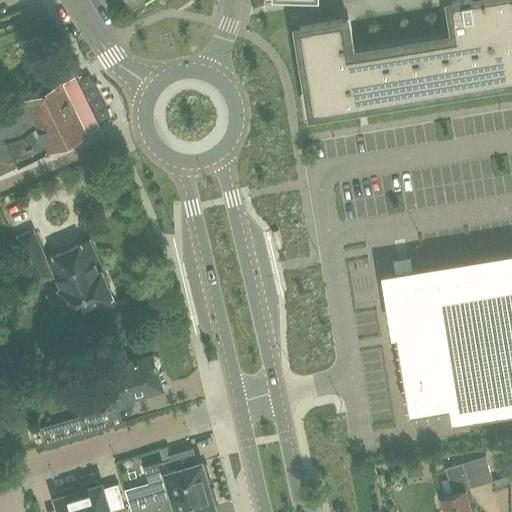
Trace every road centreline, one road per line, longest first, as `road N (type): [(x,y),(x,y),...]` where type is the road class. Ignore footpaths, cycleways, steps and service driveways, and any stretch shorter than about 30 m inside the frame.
road 1 (residential): [(238,407),(25,469),(8,486),(3,511)]
road 2 (tertiary): [(276,396),(222,148)]
road 3 (tertiary): [(185,159),(238,407)]
road 4 (tertiary): [(150,99),(112,60),(74,0)]
